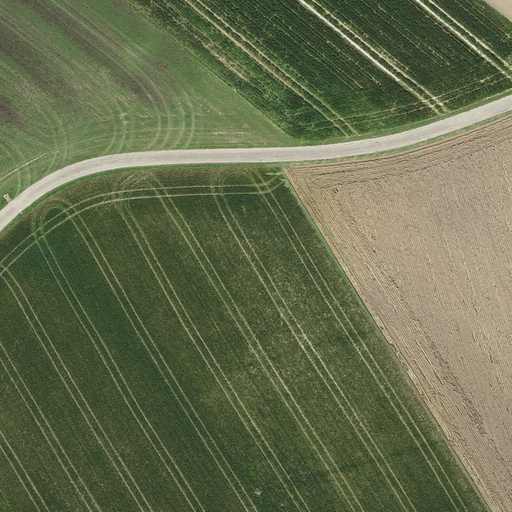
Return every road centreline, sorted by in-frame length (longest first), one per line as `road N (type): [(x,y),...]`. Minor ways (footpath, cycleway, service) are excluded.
road 1 (unclassified): [(511,105),(373,147),(94,166),(38,192),(0,224)]
road 2 (track): [(316,154),(177,28)]
